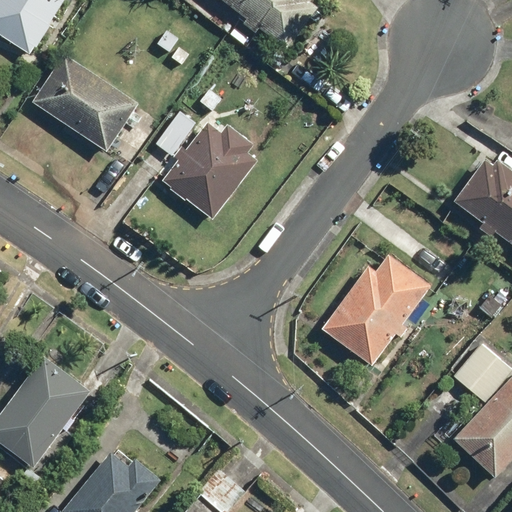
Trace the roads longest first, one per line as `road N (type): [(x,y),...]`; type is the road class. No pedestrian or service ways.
road 1 (residential): [(211,357),(445,39)]
road 2 (residential): [(211,357),(0,206)]
road 3 (residential): [(391,511),(211,357)]
